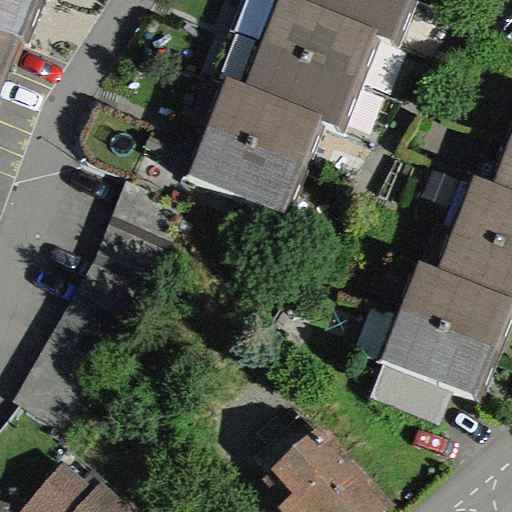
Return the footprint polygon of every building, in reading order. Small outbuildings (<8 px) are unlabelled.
[(0,0),(0,32),(23,42),(41,0),(0,0)] [(421,0),(305,0),(302,9),(282,1),(245,95),(229,89),(188,192),(286,230),(325,131),(342,137),(380,42),(401,50),(421,0)] [(0,96),(23,42),(0,32),(0,96)] [(511,144),(491,196),(476,190),(439,280),(423,274),(387,364),(480,401),(511,321),(511,144)] [(126,189),(99,266),(20,409),(73,438),(155,287),(183,208),(126,189)] [(377,511),(384,506),(318,429),(256,483),(280,511),(377,511)] [(94,488),(64,462),(21,511),(135,511),(101,480),(94,488)]
